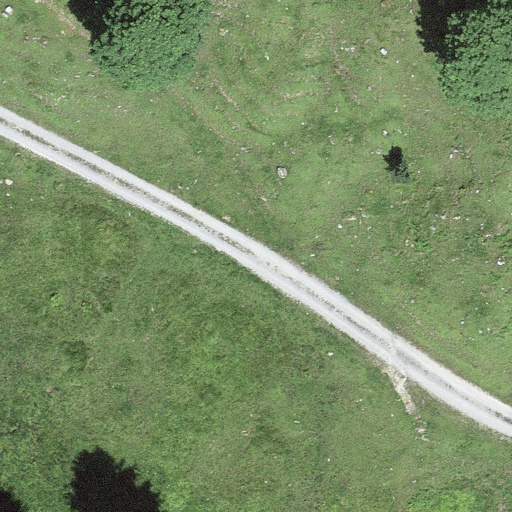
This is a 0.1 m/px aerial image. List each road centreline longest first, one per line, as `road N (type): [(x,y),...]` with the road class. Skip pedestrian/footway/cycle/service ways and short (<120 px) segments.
road 1 (track): [(0,118),(275,265),(511,427)]
road 2 (track): [(28,0),(183,115),(236,181),(275,265)]
